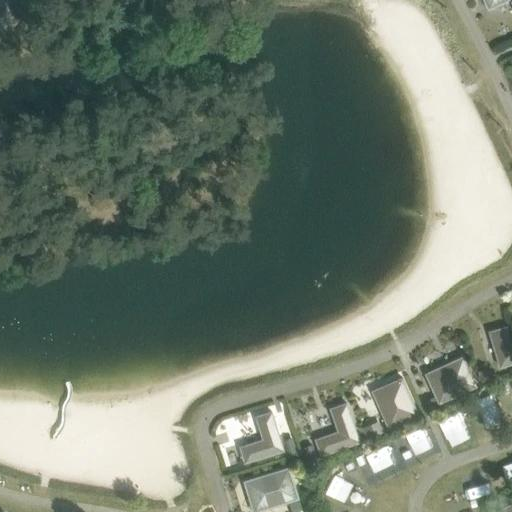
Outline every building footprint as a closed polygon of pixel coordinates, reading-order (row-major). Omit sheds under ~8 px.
[(0,0),(0,22),(30,15),(26,0),(0,0)] [(511,0),(484,0),(489,9),(507,0),(511,0)] [(110,207),(105,189),(91,194),(96,211),(110,207)] [(511,344),(507,327),(490,332),(501,367),(511,363),(511,344)] [(477,386),(463,357),(427,374),(440,403),(477,386)] [(419,415),(403,378),(387,385),(392,396),(378,402),(389,428),(419,415)] [(437,396),(427,400),(431,409),(441,404),(440,403),(437,396)] [(473,402),(480,429),(499,424),(492,397),(473,402)] [(360,442),(347,403),(331,409),(339,432),(317,439),(322,455),(360,442)] [(284,450),(272,412),(257,416),(264,440),(241,447),(246,462),(284,450)] [(449,438),(466,430),(457,412),(441,420),(449,438)] [(220,440),(238,436),(234,415),(216,419),(220,440)] [(378,422),(363,428),(367,439),(383,433),(378,422)] [(431,456),(420,427),(400,435),(412,463),(431,456)] [(291,438),(284,440),(289,455),(296,452),(291,438)] [(312,445),(304,448),(307,460),(316,457),(312,445)] [(390,445),(367,455),(376,477),(399,468),(390,445)] [(254,511),(299,498),(290,468),(245,481),(254,511)] [(475,496),(493,489),(484,468),(466,475),(475,496)] [(355,502),(359,480),(337,477),(334,499),(355,502)] [(303,511),(300,501),(291,504),(293,511),(303,511)] [(511,511),(511,502),(500,508),(501,511),(511,511)]
